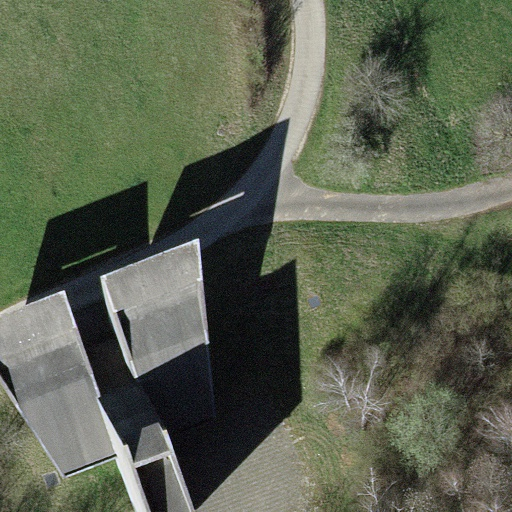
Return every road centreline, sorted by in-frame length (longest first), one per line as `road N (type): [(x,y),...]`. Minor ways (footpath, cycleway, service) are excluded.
road 1 (trunk): [(52,0),(254,511)]
road 2 (track): [(304,0),(302,85),(268,164),(220,222),(0,343)]
road 3 (track): [(242,195),(334,213),(429,213),(511,192)]
